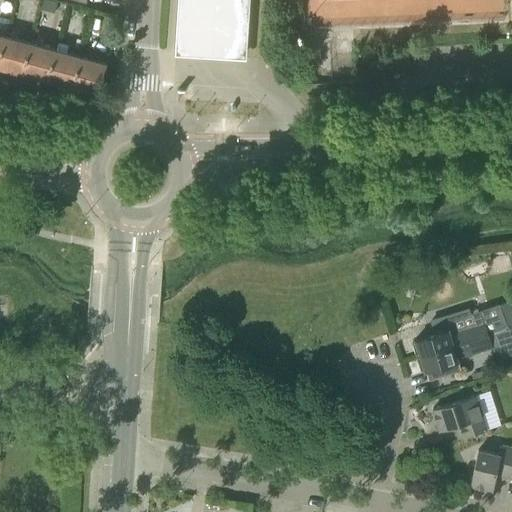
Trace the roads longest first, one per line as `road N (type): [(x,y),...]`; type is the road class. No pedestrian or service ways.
road 1 (residential): [(180,161),(511,138)]
road 2 (residential): [(378,503),(123,457)]
road 3 (residential): [(125,385),(132,215)]
road 4 (residential): [(378,503),(390,428),(376,370)]
road 5 (residential): [(143,130),(149,0)]
road 6 (residential): [(0,380),(125,385)]
